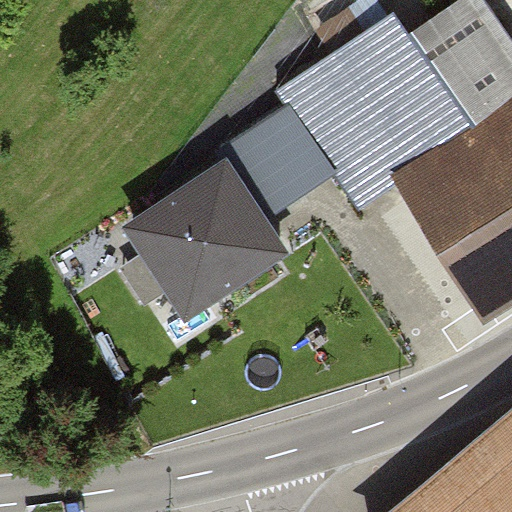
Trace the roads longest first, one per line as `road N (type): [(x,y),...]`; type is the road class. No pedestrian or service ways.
road 1 (tertiary): [(239,467),(406,416),(511,363)]
road 2 (tertiary): [(0,508),(239,467)]
